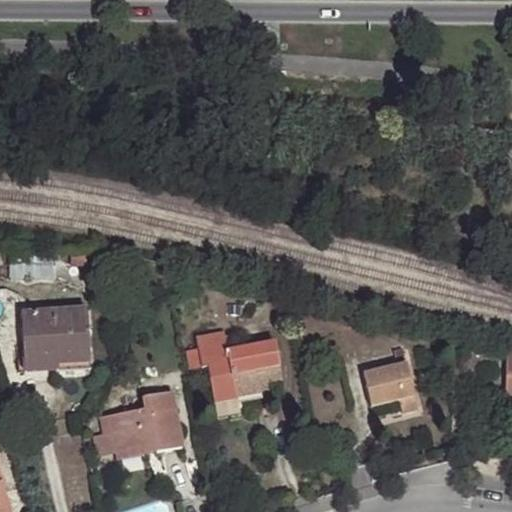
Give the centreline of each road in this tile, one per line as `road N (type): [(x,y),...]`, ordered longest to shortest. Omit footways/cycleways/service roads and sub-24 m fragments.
road 1 (primary): [(0,10),(511,15)]
road 2 (residential): [(414,510),(423,477),(511,450)]
